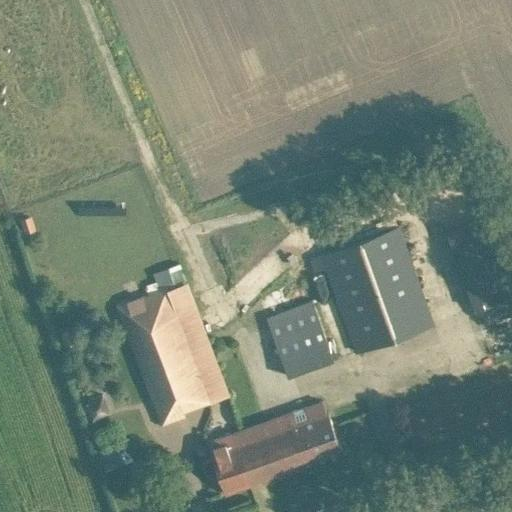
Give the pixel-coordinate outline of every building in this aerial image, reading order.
[(482,218),(447,230),(468,289),(475,308),(510,295),(505,281),(503,276),(482,218)] [(427,303),(398,225),(309,258),(314,270),(325,266),(349,331),(356,350),(434,322),(427,303)] [(228,391),(188,280),(169,287),(168,285),(119,303),(162,423),(183,415),(181,408),(228,391)] [(288,375),(333,358),(326,339),(327,339),(312,299),(267,316),(288,375)] [(511,309),(481,321),(492,350),(511,343),(511,309)] [(264,479),(284,472),(307,464),(305,459),(341,446),(328,410),(327,410),(323,399),(232,431),(251,482),(264,478),(264,479)] [(225,491),(251,482),(232,431),(207,440),(212,455),(206,457),(204,463),(206,471),(213,475),(219,473),(225,491)]
